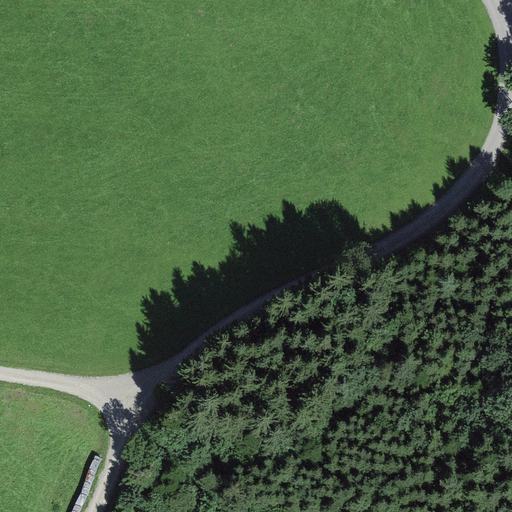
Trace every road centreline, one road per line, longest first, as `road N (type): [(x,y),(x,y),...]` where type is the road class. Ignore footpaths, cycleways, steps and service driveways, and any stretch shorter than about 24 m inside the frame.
road 1 (track): [(511,94),(506,137),(459,204),(140,396),(97,511)]
road 2 (track): [(140,396),(0,374)]
